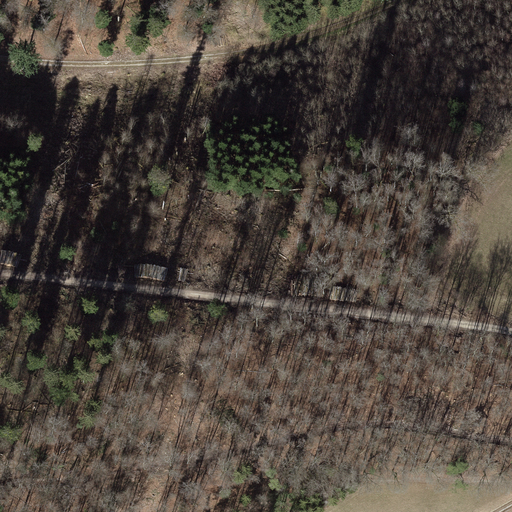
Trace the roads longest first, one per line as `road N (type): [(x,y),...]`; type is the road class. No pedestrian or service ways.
road 1 (track): [(511,333),(0,272)]
road 2 (track): [(0,48),(58,60),(213,54),(393,0)]
